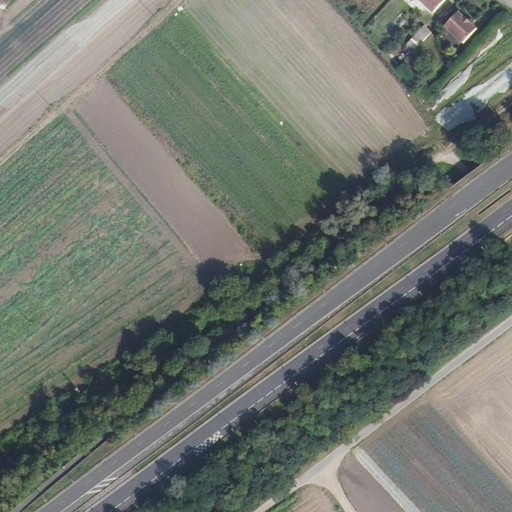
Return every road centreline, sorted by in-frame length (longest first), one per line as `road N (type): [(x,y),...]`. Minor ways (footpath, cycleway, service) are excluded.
road 1 (primary): [(511,165),(48,511)]
road 2 (primary): [(105,511),(511,211)]
road 3 (unclassified): [(511,321),(257,511)]
road 4 (track): [(180,0),(0,164)]
